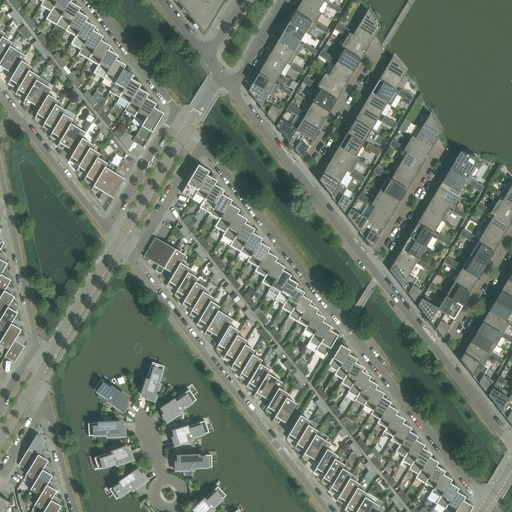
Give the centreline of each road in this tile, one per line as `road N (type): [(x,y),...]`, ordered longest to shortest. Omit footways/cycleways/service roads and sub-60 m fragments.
road 1 (residential): [(201,143),(486,504)]
road 2 (residential): [(328,511),(131,261)]
road 3 (residential): [(307,187),(382,53),(371,54),(297,175)]
road 4 (residential): [(378,278),(444,158),(433,157),(368,266)]
road 5 (residential): [(0,162),(36,343)]
road 6 (residential): [(41,371),(117,243)]
road 7 (residential): [(511,233),(439,355)]
road 8 (residential): [(105,228),(16,118)]
road 9 (residential): [(90,0),(176,109)]
road 10 (residential): [(176,109),(105,228)]
road 11 (residential): [(117,243),(188,125)]
road 12 (residential): [(131,261),(201,143)]
road 13 (residential): [(450,368),(511,263)]
